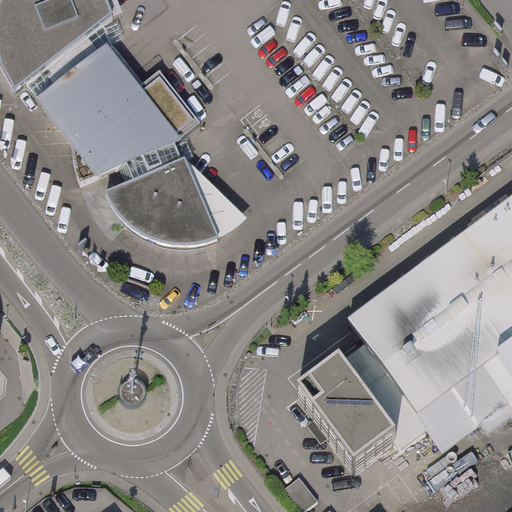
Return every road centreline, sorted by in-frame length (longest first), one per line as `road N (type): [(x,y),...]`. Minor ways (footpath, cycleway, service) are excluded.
road 1 (residential): [(243,309),(511,108)]
road 2 (secondary): [(134,330),(64,271),(0,193)]
road 3 (secondary): [(0,270),(49,335),(68,378)]
